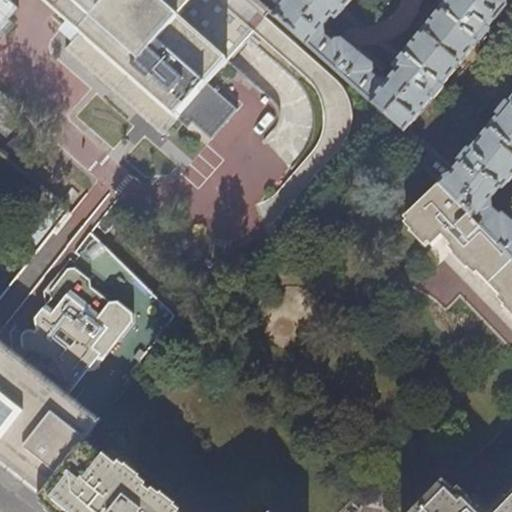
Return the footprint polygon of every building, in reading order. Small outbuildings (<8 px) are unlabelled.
[(39,0),(79,34),(64,50),(162,135),(175,120),(176,121),(179,117),(178,117),(207,84),(269,12),(254,0),(39,0)] [(254,0),(269,12),(318,56),(383,114),(429,155),(420,164),(441,186),(511,258),(511,224),(503,217),(501,219),(491,210),(491,200),(502,188),(503,189),(511,178),(511,100),(482,137),(433,96),(506,7),(505,0),(448,0),(394,66),(397,69),(389,79),(323,26),(332,15),(336,18),(351,0),(254,0)] [(383,114),(318,56),(307,69),(339,97),(321,120),(331,130),(302,163),(324,183),(383,114)] [(237,110),(207,84),(178,117),(179,117),(176,121),(187,130),(192,124),(211,140),(237,110)] [(511,258),(441,186),(407,220),(437,252),(448,242),(511,308),(511,258)] [(0,337),(0,466),(21,484),(38,497),(80,445),(101,418),(70,394),(88,370),(95,369),(134,320),(133,312),(121,303),(114,303),(92,286),(89,279),(75,268),(68,269),(45,300),(46,307),(34,321),(38,333),(36,334),(32,332),(30,331),(27,330),(25,331),(23,332),(22,335),(21,337),(23,349),(12,347),(0,337)] [(80,445),(38,497),(56,511),(175,511),(105,456),(102,461),(80,445)] [(511,511),(511,499),(498,511),(477,511),(444,480),(411,511),(511,511)]
